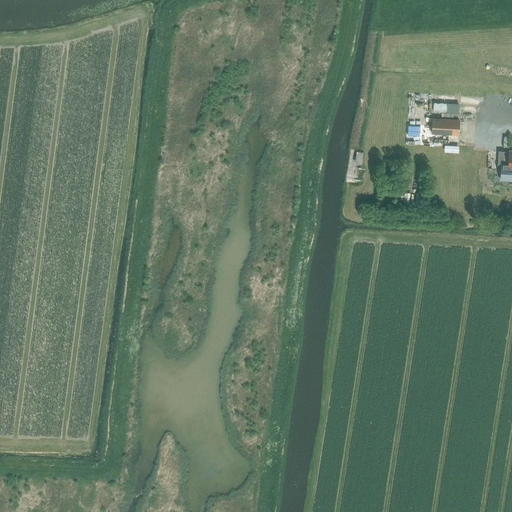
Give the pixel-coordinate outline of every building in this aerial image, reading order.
[(432,133),(458,135),(459,120),(432,118),(432,133)] [(409,158),(409,154),(406,154),(406,146),(398,145),(397,158),(409,158)] [(501,161),(500,180),(511,180),(511,150),(509,151),(509,152),(502,152),(501,161)] [(498,167),(498,162),(494,161),(494,152),(488,152),(488,166),(498,167)] [(352,153),(352,163),(361,163),(361,153),(352,153)]
